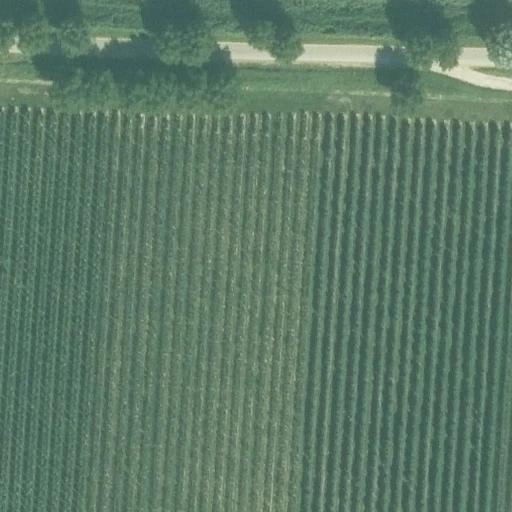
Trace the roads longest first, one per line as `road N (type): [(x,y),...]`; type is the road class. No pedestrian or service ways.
road 1 (track): [(511,108),(0,89)]
road 2 (unclassified): [(0,45),(511,57)]
